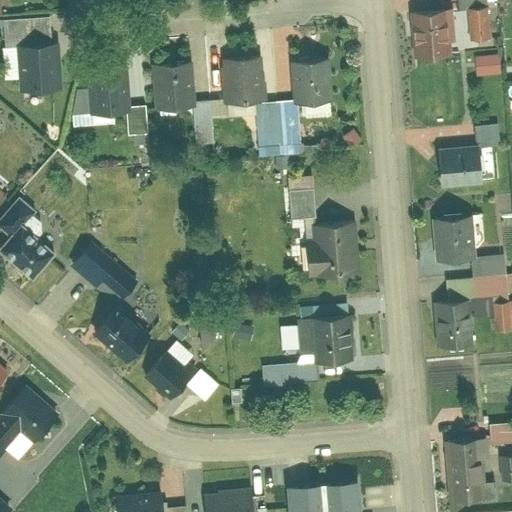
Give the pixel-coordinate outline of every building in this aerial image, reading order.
[(482,0),(454,0),(455,10),(483,7),(482,0)] [(484,10),(469,11),(470,40),(486,39),(484,10)] [(444,12),(410,15),(414,58),(448,54),(444,12)] [(18,78),(19,89),(62,87),(59,40),(51,40),(50,15),(3,18),(6,79),(18,78)] [(496,54),(474,56),(476,75),(498,73),(496,54)] [(252,58),(222,59),(224,100),(253,99),(252,58)] [(327,59),(294,61),(296,106),(329,104),(327,59)] [(190,62),(154,64),(156,104),(192,102),(190,62)] [(123,68),(91,70),(92,89),(76,91),(78,113),(126,110),(123,68)] [(470,151),(435,153),(436,182),(486,180),(485,152),(496,152),(495,123),(469,124),(470,151)] [(315,189),(289,192),(292,221),(317,218),(315,189)] [(473,218),(433,220),(435,258),(475,255),(473,218)] [(354,224),(309,227),(312,276),(357,273),(354,224)] [(4,252),(34,278),(56,254),(26,227),(4,252)] [(92,248),(75,265),(117,305),(134,288),(92,248)] [(505,256),(472,259),(475,296),(508,293),(505,256)] [(466,304),(434,305),(436,346),(468,344),(466,304)] [(100,330),(130,358),(147,338),(117,305),(100,330)] [(511,305),(494,307),(496,333),(511,331),(511,305)] [(342,315),(295,320),(299,360),(259,364),(261,388),(321,383),(319,362),(346,359),(342,315)] [(167,358),(147,378),(170,401),(190,381),(167,358)] [(0,363),(0,383),(10,373),(0,363)] [(27,384),(0,417),(0,461),(21,434),(36,440),(60,410),(27,384)] [(511,426),(490,428),(491,445),(511,443),(511,426)] [(481,442),(447,445),(450,500),(484,498),(481,442)] [(511,458),(498,459),(499,481),(511,479),(511,458)] [(357,511),(355,478),(284,483),(285,511),(357,511)] [(258,511),(257,495),(209,499),(210,511),(258,511)] [(162,511),(161,497),(119,501),(119,511),(162,511)]
